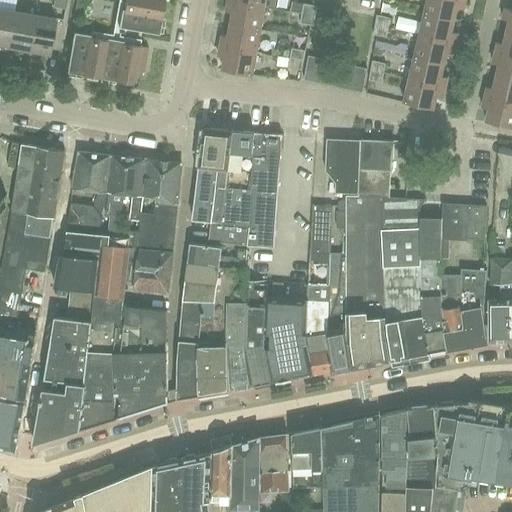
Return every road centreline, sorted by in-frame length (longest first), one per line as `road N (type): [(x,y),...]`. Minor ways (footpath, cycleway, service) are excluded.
road 1 (unclassified): [(511,371),(178,429),(39,470),(0,461)]
road 2 (residential): [(302,98),(286,273)]
road 3 (residential): [(460,125),(302,98)]
road 4 (residential): [(460,125),(489,0)]
